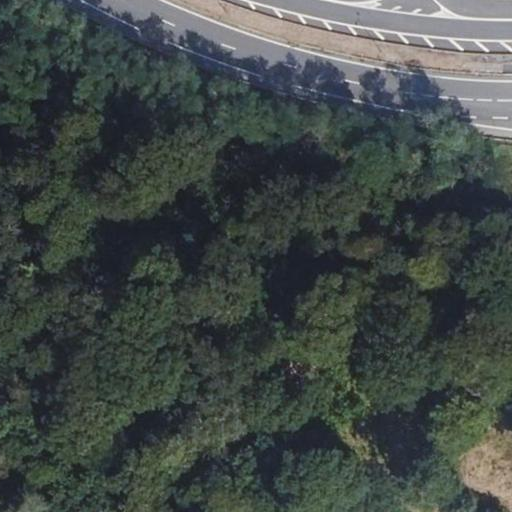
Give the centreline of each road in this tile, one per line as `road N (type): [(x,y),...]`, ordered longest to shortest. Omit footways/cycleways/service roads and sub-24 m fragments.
road 1 (motorway): [(113,0),(275,65),(389,93),(496,103)]
road 2 (motorway): [(511,30),(407,25),(280,0)]
